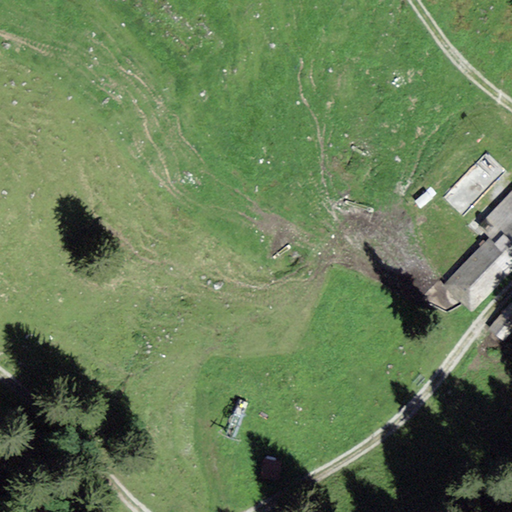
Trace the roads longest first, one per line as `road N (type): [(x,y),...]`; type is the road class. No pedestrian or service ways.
road 1 (track): [(511,289),(409,415),(260,511)]
road 2 (track): [(139,511),(0,380)]
road 3 (track): [(414,0),(449,50),(511,99)]
